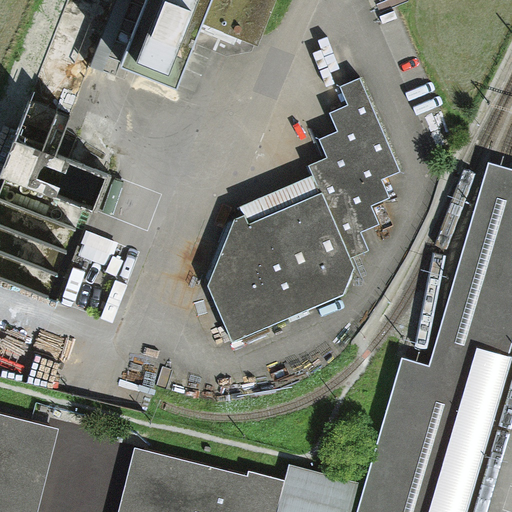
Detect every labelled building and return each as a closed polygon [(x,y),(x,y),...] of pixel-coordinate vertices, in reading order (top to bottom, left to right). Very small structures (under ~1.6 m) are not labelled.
[(134,0),(110,58),(166,81),(193,15),(255,41),(271,0),(134,0)] [(203,281),(226,337),(340,293),(351,267),(348,258),(364,252),(356,231),(375,223),(368,207),(388,199),(379,179),(396,172),(357,77),(335,86),(343,105),(326,112),(334,131),(317,138),(324,157),(304,165),(315,192),(242,221),(239,214),(229,218),(203,281)] [(0,167),(0,278),(56,298),(88,206),(100,210),(119,154),(63,135),(74,104),(35,91),(27,115),(19,112),(0,167)] [(402,358),(357,511),(465,511),(511,350),(511,169),(502,167),(489,163),(430,366),(417,362),(402,358)] [(0,511),(35,511),(57,428),(0,412),(0,511)] [(242,475),(136,447),(119,511),(351,511),(359,482),(289,463),(284,480),(244,470),(242,475)]
